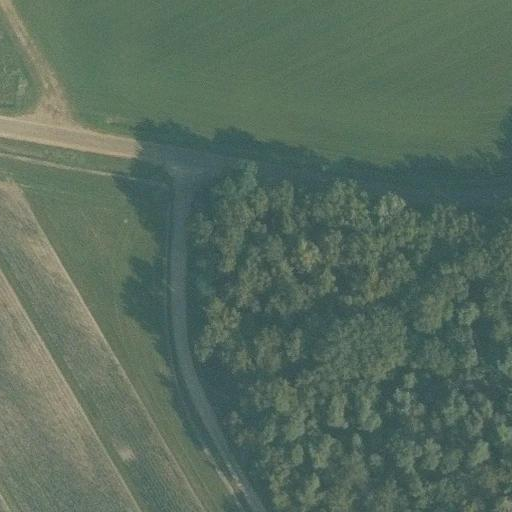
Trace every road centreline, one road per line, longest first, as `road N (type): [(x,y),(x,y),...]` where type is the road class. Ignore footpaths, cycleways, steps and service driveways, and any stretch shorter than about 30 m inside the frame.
road 1 (track): [(261,511),(200,403),(180,344),(180,229),(193,162)]
road 2 (unclassified): [(193,162),(415,190),(511,182)]
road 3 (unclassified): [(193,162),(0,126)]
road 4 (track): [(511,490),(369,511)]
